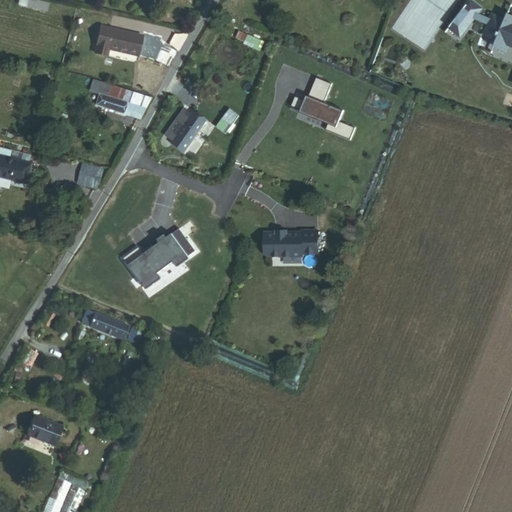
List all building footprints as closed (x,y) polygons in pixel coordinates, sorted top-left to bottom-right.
[(48,12),(50,3),(36,0),(20,0),(19,5),(48,12)] [(484,9),(471,0),(470,0),(449,29),(461,38),(475,21),(489,26),(484,37),(497,42),(495,48),(508,54),(511,47),(511,48),(511,15),(509,14),(510,11),(508,11),(505,19),(493,13),(491,17),(481,13),(484,9)] [(110,50),(139,56),(143,36),(103,27),(97,53),(109,56),(110,50)] [(98,106),(143,120),(154,99),(97,80),(93,91),(102,94),(98,106)] [(343,93),(328,86),(320,105),(306,99),(304,104),(302,103),(295,100),(291,110),(340,130),(339,133),(336,139),(361,149),(366,137),(350,130),(355,120),(335,112),(343,93)] [(172,144),(186,154),(207,124),(194,115),(193,116),(185,111),(167,136),(174,142),(172,144)] [(217,129),(226,135),(238,118),(230,111),(217,129)] [(16,173),(30,177),(33,164),(0,155),(0,176),(14,181),(16,173)] [(99,182),(103,183),(106,171),(88,166),(83,185),(97,188),(99,182)] [(14,181),(28,184),(30,177),(16,173),(14,181)] [(271,236),(273,259),(310,255),(310,253),(325,251),(323,228),(307,230),(307,232),(291,234),(290,233),(282,233),(282,235),(271,236)] [(137,248),(122,260),(145,292),(161,280),(157,275),(172,264),(179,259),(181,262),(187,258),(195,252),(178,230),(142,255),(137,248)] [(84,326),(90,328),(95,315),(89,313),(84,326)] [(47,329),(54,318),(50,315),(43,327),(47,329)] [(123,341),(128,328),(95,315),(90,328),(123,341)] [(37,356),(28,351),(21,364),(30,369),(37,356)] [(135,389),(140,377),(135,375),(130,387),(135,389)] [(29,439),(56,449),(63,430),(37,419),(29,439)] [(46,511),(75,511),(87,487),(62,476),(46,511)]
